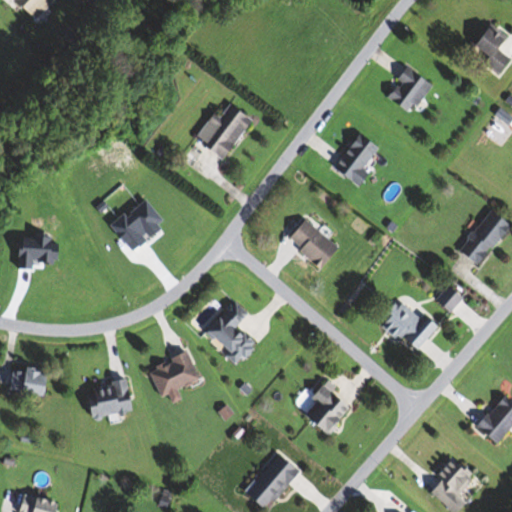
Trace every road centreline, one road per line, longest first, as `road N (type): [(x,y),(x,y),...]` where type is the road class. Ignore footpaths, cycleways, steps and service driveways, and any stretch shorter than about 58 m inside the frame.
road 1 (residential): [(321,511),(511,290),(400,9),(228,241),(160,300),(72,327),(0,318)]
road 2 (residential): [(228,241),(414,399)]
